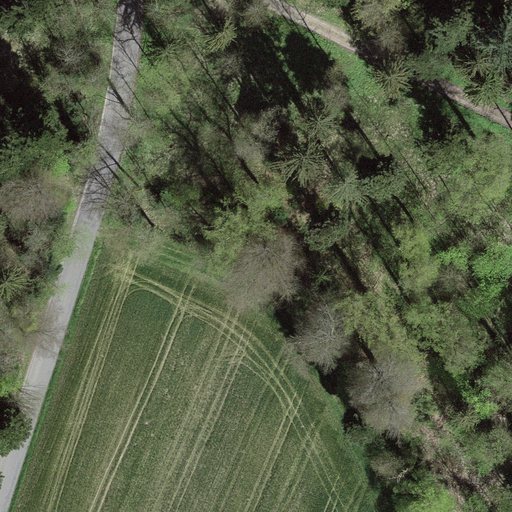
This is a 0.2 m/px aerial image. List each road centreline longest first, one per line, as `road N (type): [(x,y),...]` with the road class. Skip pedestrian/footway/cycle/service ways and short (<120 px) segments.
road 1 (unclassified): [(131,0),(114,119),(0,497)]
road 2 (track): [(267,0),(511,122)]
